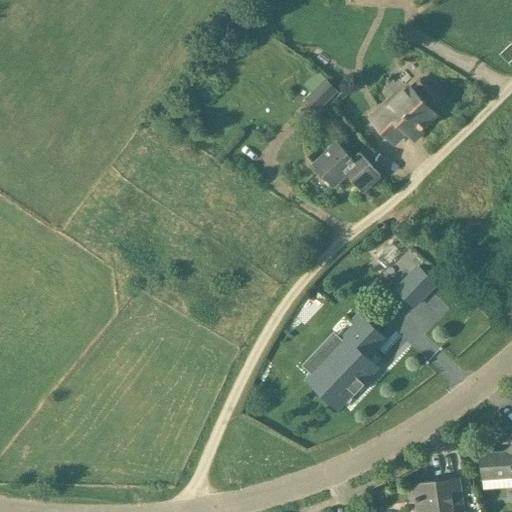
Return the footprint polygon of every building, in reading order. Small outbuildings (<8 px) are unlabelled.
[(306,99),(318,111),(338,91),(327,79),(306,99)] [(369,120),(393,144),(405,132),(410,138),(434,115),(426,107),(436,98),(418,80),(409,89),(407,87),(396,98),(394,96),(369,120)] [(346,175),(362,192),(379,176),(358,153),(351,159),(336,142),(312,165),(333,187),(346,175)] [(436,283),(418,267),(410,275),(428,292),(436,283)] [(346,343),(312,378),(338,403),(351,390),(355,395),(365,384),(360,380),(373,367),(364,359),(382,340),(362,320),(343,341),(346,343)] [(511,454),(479,457),(481,479),(511,476),(511,454)] [(417,511),(462,511),(458,478),(408,485),(411,502),(416,502),(417,511)]
